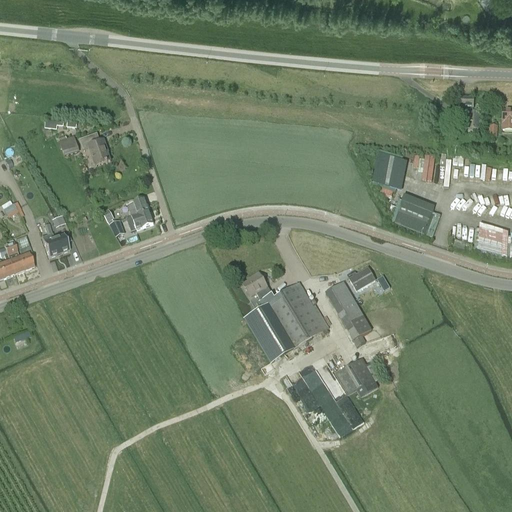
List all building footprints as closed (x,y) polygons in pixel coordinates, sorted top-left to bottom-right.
[(459,99),(458,111),(459,111),(458,127),(466,127),(466,132),(478,134),(479,115),(473,115),(473,111),(474,100),(459,99)] [(501,132),(511,132),(511,111),(503,112),(501,125),(501,132)] [(45,122),(44,130),(56,131),(56,127),(63,128),(63,124),(45,122)] [(496,139),(498,127),(489,127),(488,139),(496,139)] [(97,136),(79,142),(82,153),(89,151),(95,169),(110,163),(102,143),(99,144),(97,136)] [(64,158),(78,153),(73,140),(59,144),(64,158)] [(408,164),(378,156),(371,183),(401,191),(408,164)] [(433,186),(462,193),(468,168),(439,161),(437,169),(441,170),(439,178),(435,177),(433,186)] [(131,219),(148,212),(143,200),(132,204),(133,205),(127,207),(131,219)] [(4,212),(12,207),(9,203),(1,208),(4,212)] [(432,216),(403,204),(396,224),(425,236),(432,216)] [(12,207),(4,212),(7,217),(16,211),(15,210),(13,207),(12,207)] [(102,216),(107,225),(108,225),(108,226),(113,223),(112,222),(114,221),(108,212),(102,216)] [(153,226),(148,212),(131,219),(126,221),(131,234),(153,226)] [(62,219),(61,218),(55,221),(58,228),(64,226),(62,219)] [(124,236),(120,223),(109,228),(115,240),(124,236)] [(479,227),(477,255),(506,263),(507,234),(479,227)] [(60,257),(54,240),(53,241),(51,236),(46,238),(48,243),(43,244),(49,261),(49,260),(60,257)] [(63,237),(54,240),(60,257),(69,253),(69,254),(69,253),(66,245),(71,244),(68,236),(64,238),(63,237)] [(19,260),(24,274),(33,270),(28,257),(32,256),(26,239),(15,242),(21,259),(19,260)] [(4,248),(3,248),(14,277),(24,274),(19,260),(15,250),(14,246),(10,248),(6,246),(4,247),(4,248)] [(0,268),(4,281),(14,277),(3,248),(0,249),(0,259),(0,260),(4,258),(6,265),(2,266),(1,265),(0,264),(0,268)] [(356,294),(375,283),(367,271),(349,282),(356,294)] [(252,281),(242,287),(249,300),(256,296),(260,303),(264,309),(250,317),(250,318),(245,320),(245,321),(244,321),(271,365),(293,352),(323,334),(325,337),(328,335),(326,332),(329,330),(315,307),(312,309),(299,286),(274,300),(272,296),(267,289),(259,275),(251,279),(252,281)] [(354,343),(371,333),(343,285),(325,295),(354,343)] [(348,411),(319,359),(308,365),(337,417),(348,411)] [(347,398),(374,382),(365,368),(361,361),(335,377),(347,398)] [(371,365),(365,368),(374,382),(375,384),(381,380),(371,365)] [(309,415),(321,407),(311,393),(306,396),(300,387),(301,386),(296,379),(290,382),(294,388),(292,389),(309,415)]
